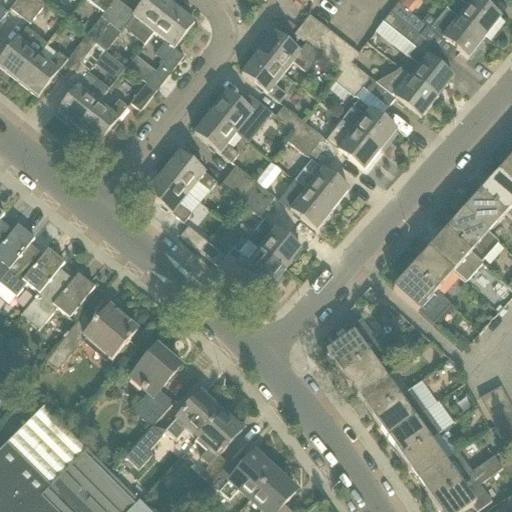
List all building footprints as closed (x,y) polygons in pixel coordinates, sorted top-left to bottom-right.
[(19,0),(10,12),(20,19),(35,0),(19,0)] [(35,0),(20,19),(30,27),(46,8),(35,0)] [(116,1),(117,0),(84,0),(85,0),(95,8),(95,9),(105,16),(86,39),(97,47),(111,29),(127,10),(116,1)] [(148,0),(135,17),(123,31),(144,48),(153,36),(154,37),(174,10),(161,0),(148,0)] [(410,14),(422,0),(403,0),(400,5),(410,14)] [(455,0),(469,11),(460,22),(484,41),(501,20),(475,0),(455,0)] [(420,39),(428,28),(398,5),(390,16),(420,39)] [(163,65),(161,68),(152,79),(146,86),(156,94),(184,60),(174,52),(195,26),(174,10),(154,37),(164,45),(154,58),(162,64),(163,65)] [(447,11),(430,32),(455,51),(468,62),(484,41),(460,22),(447,11)] [(383,25),(413,48),(420,39),(390,16),(383,25)] [(310,18),(309,19),(294,38),(303,45),(319,26),(310,18)] [(408,59),(415,50),(383,25),(376,34),(408,59)] [(303,45),(305,47),(313,53),(328,33),(319,26),(303,45)] [(111,29),(97,47),(105,54),(120,35),(111,29)] [(0,70),(18,84),(46,48),(47,47),(27,31),(0,64),(0,70)] [(358,57),(328,33),(313,53),(341,75),(350,65),(351,66),(358,57)] [(274,36),(258,56),(284,77),(293,66),(307,77),(321,59),(313,53),(305,47),(299,55),(274,36)] [(86,39),(70,60),(81,67),(97,47),(86,39)] [(97,47),(81,67),(89,74),(105,54),(97,47)] [(38,101),(67,64),(59,57),(58,58),(46,48),(18,84),(38,101)] [(437,101),(453,80),(417,51),(409,61),(420,70),(412,80),(412,81),(437,101)] [(116,82),(125,69),(106,55),(97,68),(116,82)] [(258,56),(241,77),(279,107),(287,98),(275,88),(284,77),(258,56)] [(388,111),(395,101),(382,91),(376,86),(351,66),(350,65),(341,75),(342,77),(343,76),(362,91),(388,111)] [(382,91),(395,101),(420,122),(437,101),(412,81),(412,80),(400,71),(398,74),(382,91)] [(343,76),(342,77),(335,85),(354,101),(362,91),(343,76)] [(98,107),(107,94),(87,78),(57,116),(78,132),(98,107)] [(130,107),(140,115),(144,110),(156,94),(146,86),(130,107)] [(264,126),(227,96),(210,116),(237,137),(245,126),(257,135),(264,126)] [(128,111),(119,104),(110,116),(98,107),(78,132),(98,148),(128,111)] [(380,120),(359,104),(343,124),(353,132),(357,135),(380,153),(396,133),(380,120)] [(302,124),(283,109),(275,119),(294,134),(302,124)] [(210,116),(194,137),(231,167),(239,158),(227,149),(237,137),(210,116)] [(315,150),(322,140),(302,124),(294,134),(315,150)] [(344,143),(333,135),(326,145),(363,174),(380,153),(357,135),(353,132),(344,143)] [(286,143),(307,160),(315,150),(294,134),(286,143)] [(217,186),(179,156),(163,176),(189,197),(198,186),(209,195),(217,186)] [(511,187),(511,160),(499,175),(511,187)] [(308,194),(332,213),(349,193),(311,163),(295,183),(308,194)] [(254,184),(236,169),(228,179),(246,194),(254,184)] [(511,187),(499,175),(482,194),(506,217),(511,222),(511,187)] [(185,201),(189,197),(163,176),(146,197),(184,227),(191,217),(179,208),(185,201)] [(228,179),(220,189),(238,203),(246,194),(228,179)] [(267,211),(275,200),(254,184),(246,194),(267,211)] [(238,203),(260,220),(267,211),(246,194),(238,203)] [(308,194),(299,205),(286,195),(278,204),(316,234),(332,213),(308,194)] [(506,217),(482,194),(481,195),(480,194),(479,194),(481,195),(464,214),(489,236),(506,217)] [(464,214),(446,233),(481,265),(499,246),(489,236),(464,214)] [(285,273),(301,253),(263,222),(256,232),(267,241),(258,253),(285,273)] [(0,223),(0,284),(30,248),(35,242),(18,228),(13,234),(0,223)] [(199,254),(207,244),(188,229),(180,239),(199,254)] [(446,233),(445,232),(444,232),(446,234),(429,253),(453,275),(466,286),(483,266),(481,265),(446,233)] [(226,260),(207,244),(199,254),(218,270),(219,271),(227,261),(226,260)] [(39,297),(60,272),(65,266),(48,253),(43,258),(30,248),(0,284),(0,285),(16,299),(26,287),(39,297)] [(235,286),(244,274),(268,294),(285,273),(258,253),(250,264),(233,250),(226,260),(227,261),(219,271),(218,270),(217,271),(235,286)] [(453,275),(429,253),(412,272),(410,270),(436,295),(436,294),(453,275)] [(411,273),(393,292),(429,324),(431,322),(436,323),(440,312),(447,304),(436,294),(436,295),(410,270),(409,271),(411,273)] [(80,309),(95,291),(78,277),(73,283),(60,272),(39,297),(22,318),(39,333),(58,311),(75,326),(83,317),(86,314),(80,309)] [(85,342),(111,364),(130,342),(130,341),(137,332),(110,309),(95,327),(83,317),(75,326),(77,327),(47,364),(58,374),(85,342)] [(381,350),(375,341),(361,322),(348,331),(352,337),(326,356),(341,377),(339,379),(340,379),(369,359),(381,350)] [(152,431),(161,421),(174,406),(160,394),(181,369),(157,349),(129,382),(147,398),(133,414),(152,431)] [(357,399),(384,380),(369,359),(340,379),(342,378),(357,399)] [(399,400),(384,380),(357,399),(372,419),(370,421),(399,400)] [(28,388),(21,383),(13,392),(20,397),(28,388)] [(486,412),(507,401),(501,390),(480,401),(486,412)] [(412,392),(399,401),(399,400),(370,421),(370,422),(372,420),(387,441),(427,413),(412,392)] [(0,403),(7,409),(13,401),(3,393),(0,397),(0,403)] [(222,415),(200,396),(166,435),(176,444),(187,432),(198,442),(222,415)] [(486,412),(492,424),(511,413),(511,410),(507,401),(486,412)] [(427,413),(387,441),(402,462),(430,443),(438,437),(438,436),(453,425),(438,405),(427,413)] [(140,511),(143,509),(146,511),(139,504),(44,410),(0,454),(0,511),(140,511)] [(511,413),(492,424),(497,434),(511,426),(511,413)] [(219,458),(242,434),(222,415),(198,442),(208,452),(200,461),(208,469),(200,478),(210,487),(229,467),(219,458)] [(503,445),(511,440),(511,426),(497,434),(503,445)] [(148,455),(162,440),(152,430),(125,460),(139,473),(153,459),(148,455)] [(430,443),(402,462),(400,463),(401,464),(403,462),(417,483),(456,456),(456,455),(455,451),(447,447),(447,443),(440,439),(438,437),(430,443)] [(511,440),(503,445),(508,456),(511,454),(511,440)] [(430,505),(431,506),(433,505),(472,476),(471,475),(473,473),(460,456),(459,457),(457,455),(456,455),(456,456),(417,483),(432,504),(430,505)] [(275,476),(254,457),(238,475),(229,467),(210,487),(229,504),(239,493),(250,504),(275,476)] [(433,505),(438,511),(466,511),(472,508),(475,511),(481,511),(492,504),(481,488),(504,471),(494,458),(473,474),(473,473),(471,475),(472,476),(433,505)] [(280,511),(296,495),(275,476),(250,504),(258,511),(280,511)]
